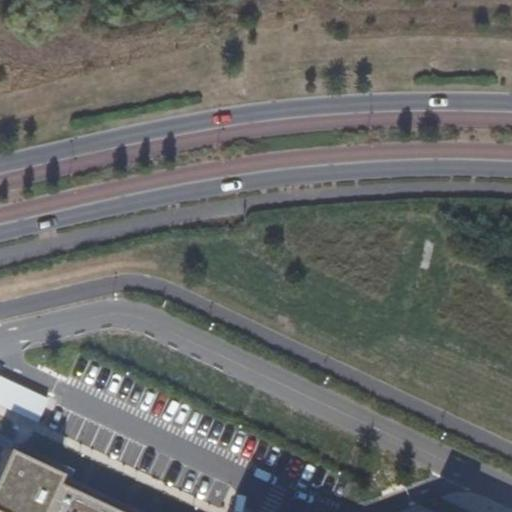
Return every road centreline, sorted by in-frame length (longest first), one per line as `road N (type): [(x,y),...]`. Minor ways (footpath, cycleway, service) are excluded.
road 1 (secondary): [(0,232),(278,175),(430,165),(511,169)]
road 2 (secondary): [(511,104),(324,106),(0,166)]
